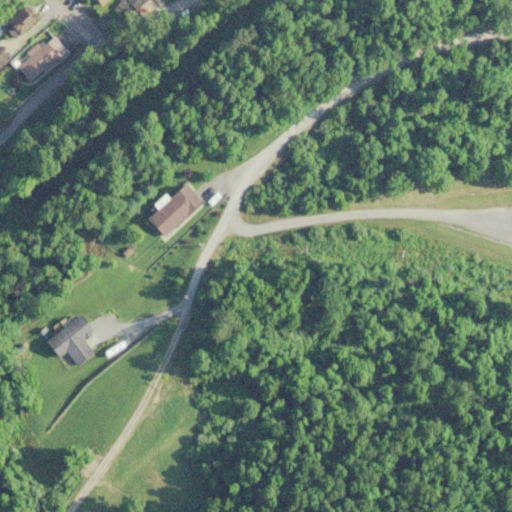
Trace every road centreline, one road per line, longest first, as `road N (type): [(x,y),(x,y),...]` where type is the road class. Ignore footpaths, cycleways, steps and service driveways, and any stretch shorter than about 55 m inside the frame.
road 1 (residential): [(511,29),(387,66),(285,128),(222,221),(418,211),(511,229)]
road 2 (residential): [(222,221),(122,441),(67,511)]
road 3 (residential): [(0,125),(102,34),(171,0)]
